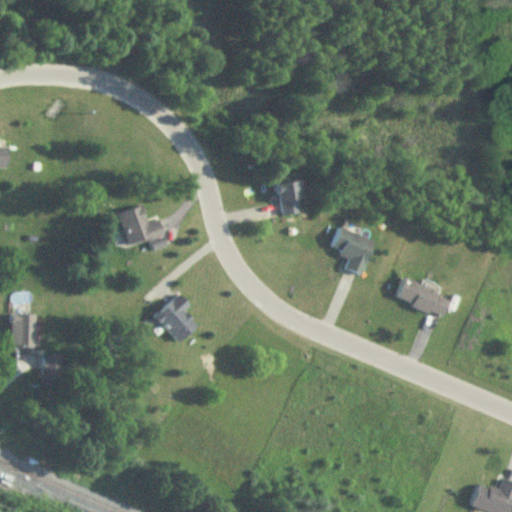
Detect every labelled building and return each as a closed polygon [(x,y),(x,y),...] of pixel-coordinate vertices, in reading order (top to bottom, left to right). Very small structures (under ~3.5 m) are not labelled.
[(279,215),(298,212),(296,198),(301,197),(298,179),(274,183),(279,215)] [(116,211),(125,244),(162,233),(157,218),(145,221),(141,204),(116,211)] [(341,268),(360,274),(373,238),(334,225),(327,248),(346,254),(341,268)] [(449,295),(399,277),(392,297),(442,315),(449,295)] [(182,310),(189,304),(178,292),(154,314),(179,341),(196,325),(182,310)] [(10,347),(34,347),(34,313),(10,313),(10,347)] [(59,380),(58,355),(41,355),(41,381),(59,380)] [(491,511),(508,511),(511,500),(511,480),(500,477),(497,490),(472,482),(466,505),(491,511)]
